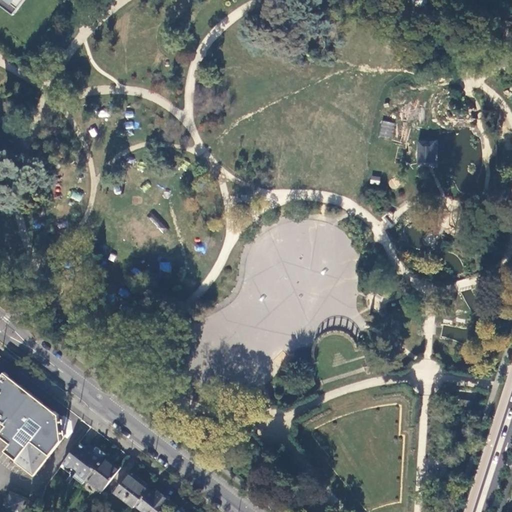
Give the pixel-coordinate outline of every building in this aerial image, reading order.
[(0,0),(0,3),(14,14),(25,0),(0,0)] [(504,53),(499,53),(495,58),(496,63),(500,67),(506,66),(510,62),(509,56),(504,53)] [(381,121),(380,137),(393,138),(394,122),(381,121)] [(419,140),(417,140),(417,169),(438,169),(438,140),(419,140)] [(247,194),(241,195),(237,199),(237,205),(242,208),(247,208),(251,204),(251,198),(247,194)] [(388,211),(381,218),(390,228),(398,222),(388,211)] [(0,420),(6,425),(0,433),(0,434),(11,443),(5,450),(16,459),(15,461),(34,475),(62,439),(59,414),(5,372),(0,377),(0,389),(2,391),(0,393),(0,420)] [(457,408),(471,410),(471,405),(472,401),(463,399),(459,398),(457,408)] [(102,492),(119,470),(111,464),(114,460),(106,454),(97,446),(92,452),(79,442),(63,463),(70,467),(73,466),(79,470),(74,476),(84,483),(86,480),(88,482),(89,481),(96,486),(95,487),(102,492)] [(115,492),(135,507),(137,505),(149,488),(130,473),(115,492)] [(149,488),(137,505),(145,511),(161,511),(171,500),(159,491),(156,494),(149,488)] [(4,508),(15,511),(23,511),(29,499),(10,491),(4,508)]
